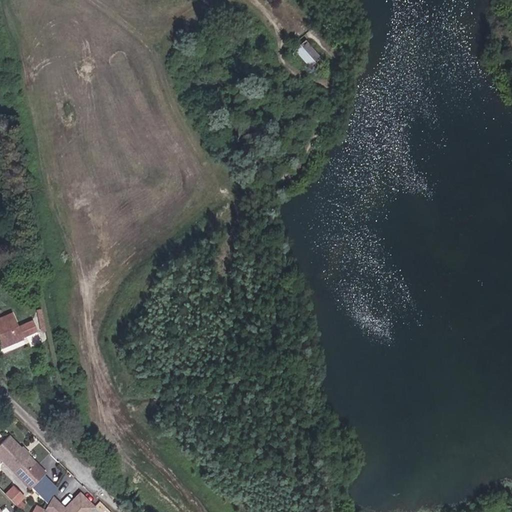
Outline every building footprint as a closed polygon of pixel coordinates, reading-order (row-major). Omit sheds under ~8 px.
[(306,63),(317,53),(302,35),(291,45),(306,63)] [(36,309),(41,331),(46,330),(41,308),(36,309)] [(0,345),(1,348),(23,339),(22,337),(37,331),(33,321),(18,327),(12,314),(0,318),(0,345)] [(24,450),(22,449),(9,435),(0,444),(0,457),(29,487),(45,472),(28,455),(27,454),(25,455),(22,452),(24,450)] [(5,494),(15,504),(16,504),(24,497),(13,486),(5,494)] [(88,511),(94,506),(79,492),(64,508),(53,495),(46,508),(49,511),(88,511)]
